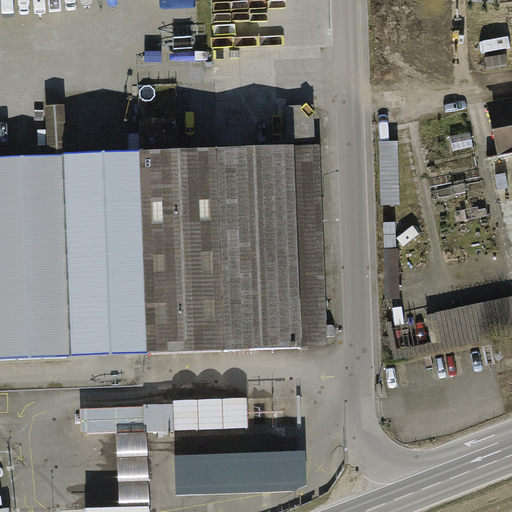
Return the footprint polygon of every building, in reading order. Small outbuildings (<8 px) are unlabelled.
[(511,107),(494,110),(502,166),(511,164),(511,107)] [(69,108),(49,109),(52,158),(72,156),(69,108)] [(312,110),(285,111),(287,146),(313,145),(312,110)] [(318,153),(0,166),(0,368),(145,363),(325,355),(318,153)] [(511,299),(437,315),(443,343),(398,353),(392,324),(389,325),(396,362),(511,337),(511,299)] [(174,407),(88,410),(89,436),(117,435),(118,452),(119,477),(120,501),(119,511),(151,511),(151,501),(150,476),(149,451),(149,435),(187,434),(212,433),(237,432),(252,432),(251,402),(236,403),(211,403),(186,404),(174,405),(174,407)]
